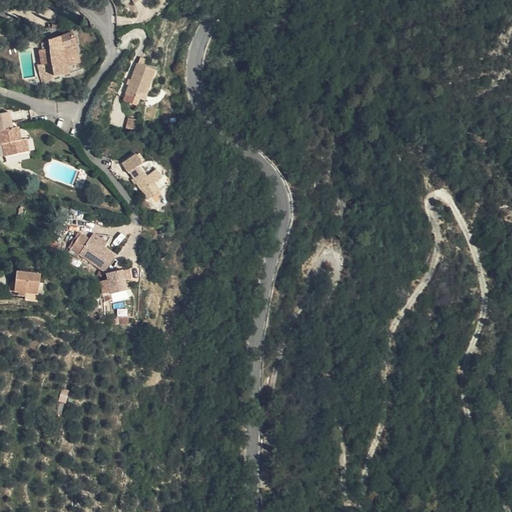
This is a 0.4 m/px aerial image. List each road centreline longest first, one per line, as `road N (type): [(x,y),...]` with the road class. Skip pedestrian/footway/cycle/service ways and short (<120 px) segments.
road 1 (secondary): [(216,0),(195,64),(197,106),(268,177),(278,199),(253,350),(255,511)]
road 2 (residential): [(85,0),(101,13),(110,49),(80,106),(79,135),(129,201),(134,224)]
